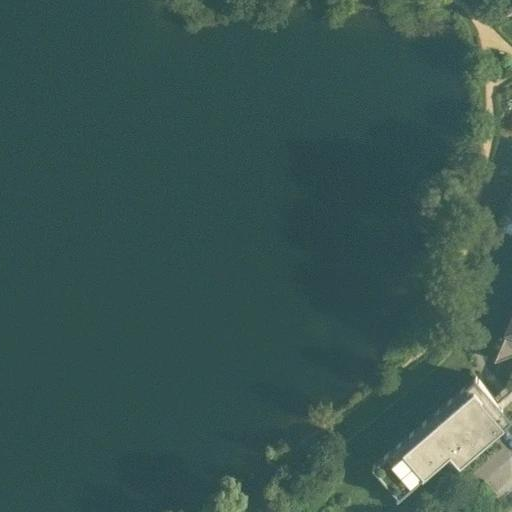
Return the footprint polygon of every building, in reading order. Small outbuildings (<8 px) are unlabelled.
[(511,189),(496,226),(511,232),(511,189)] [(511,317),(494,359),(495,359),(511,351),(511,317)] [(397,495),(398,497),(450,452),(460,464),(464,460),(511,417),(503,406),(497,399),(476,375),(372,464),(384,477),(398,494),(397,495)] [(511,387),(497,399),(503,406),(511,398),(511,387)] [(481,488),(465,498),(460,489),(442,500),(449,511),(468,511),(470,511),(471,511),(487,511),(494,508),(481,488)]
